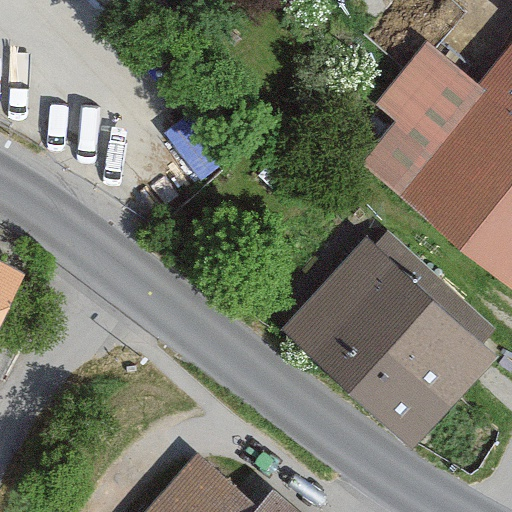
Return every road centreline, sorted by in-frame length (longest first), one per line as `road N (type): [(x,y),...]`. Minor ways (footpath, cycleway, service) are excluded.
road 1 (tertiary): [(423,511),(137,288)]
road 2 (unclassified): [(137,288),(76,322),(0,392)]
road 3 (tertiary): [(137,288),(0,194)]
